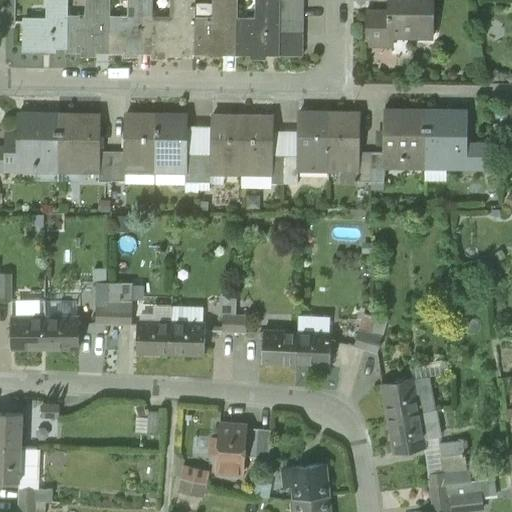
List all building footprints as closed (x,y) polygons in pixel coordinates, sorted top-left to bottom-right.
[(46,0),(47,17),(67,17),(67,16),(68,16),(67,0),(46,0)] [(86,0),(86,16),(90,16),(90,18),(109,19),(109,16),(110,16),(110,0),(86,0)] [(128,0),(128,17),(133,17),(133,19),(151,20),(151,17),(152,17),(152,0),(128,0)] [(151,17),(151,20),(151,50),(151,57),(153,60),(166,60),(168,57),(181,58),(181,51),(194,51),(195,18),(194,0),(174,0),(174,17),(152,17),(151,17)] [(216,0),(216,18),(195,18),(194,51),(194,55),(208,55),(208,57),(224,57),(224,50),(236,50),(237,18),(237,0),(216,0)] [(258,0),(259,19),(237,18),(236,50),(236,55),(250,56),(250,59),(266,60),(266,50),(277,50),(279,50),(280,33),(280,20),(280,8),(280,0),(258,0)] [(303,8),(303,0),(280,0),(280,8),(303,8)] [(394,36),(433,37),(434,0),(387,0),(388,12),(387,36),(394,36)] [(303,20),(303,8),(280,8),(280,20),(303,20)] [(365,36),(387,36),(388,12),(366,12),(365,36)] [(67,16),(67,17),(67,49),(67,53),(81,53),(81,57),(96,58),(96,48),(109,49),(109,19),(90,18),(90,16),(86,16),(68,16),(67,16)] [(109,16),(109,19),(109,49),(109,54),(123,54),(123,58),(138,58),(139,49),(151,50),(151,20),(133,19),(133,17),(128,17),(110,16),(109,16)] [(56,49),(67,49),(67,17),(47,17),(46,22),(23,21),(23,51),(49,52),(49,53),(56,53),(56,49)] [(303,33),(303,20),(280,20),(280,33),(303,33)] [(302,57),(303,33),(280,33),(279,50),(277,50),(277,56),(302,57)] [(394,48),(394,36),(387,36),(365,36),(365,48),(394,48)] [(504,129),(511,128),(511,109),(503,111),(504,129)] [(405,157),(426,157),(426,110),(408,110),(408,112),(385,111),(384,153),(384,168),(385,168),(405,168),(405,157)] [(444,111),(426,110),(426,157),(425,162),(446,162),(446,169),(486,169),(486,153),(487,145),(467,145),(468,113),(444,112),(444,111)] [(59,163),(59,161),(60,114),(42,113),(42,115),(18,114),(18,132),(17,147),(5,146),(5,168),(5,171),(38,171),(38,163),(59,163)] [(298,170),(329,170),(329,113),(311,113),(311,115),(298,114),(298,119),(298,133),(298,155),(297,169),(298,170)] [(348,113),(329,113),(329,170),(358,171),(359,170),(360,152),(361,115),(348,115),(348,113)] [(77,114),(60,114),(59,161),(80,161),(80,172),(99,172),(100,172),(100,152),(101,116),(77,115),(77,114)] [(125,172),(155,172),(156,115),(138,115),(138,117),(125,116),(125,152),(124,172),(125,172)] [(175,116),(156,115),(155,172),(186,173),(187,173),(187,153),(187,129),(187,117),(175,117),(175,116)] [(212,173),(242,174),(243,117),(225,116),(225,118),(212,118),(211,130),(211,154),(211,173),(212,173)] [(243,117),(242,174),(261,174),(272,174),(273,174),(273,155),(274,133),(274,119),(261,119),(261,117),(243,117)] [(187,129),(187,153),(199,154),(199,129),(187,129)] [(199,129),(199,154),(211,154),(211,130),(199,129)] [(6,132),(5,146),(17,147),(18,132),(6,132)] [(274,133),(273,155),(286,155),(286,133),(274,133)] [(286,133),(286,155),(298,155),(298,133),(286,133)] [(112,182),(112,181),(112,152),(100,152),(100,172),(99,172),(99,182),(112,182)] [(125,152),(112,152),(112,181),(125,182),(125,172),(124,172),(125,152)] [(358,183),(372,183),(372,152),(360,152),(359,170),(358,171),(358,183)] [(384,153),(372,152),(372,183),(385,183),(385,168),(384,168),(384,153)] [(199,183),(199,154),(187,153),(187,173),(186,173),(185,183),(199,183)] [(486,153),(486,169),(498,169),(496,153),(486,153)] [(211,173),(211,154),(199,154),(199,183),(211,183),(212,173),(211,173)] [(285,184),(286,155),(273,155),(273,174),(272,174),(272,184),(285,184)] [(297,169),(298,155),(286,155),(285,184),(298,184),(298,170),(297,169)] [(405,157),(405,168),(425,168),(425,162),(426,157),(405,157)] [(79,183),(80,172),(80,161),(59,161),(59,163),(58,182),(79,183)] [(446,181),(446,169),(446,162),(425,162),(425,168),(425,181),(446,181)] [(58,182),(59,163),(38,163),(38,171),(38,182),(58,182)] [(125,172),(125,182),(125,184),(155,185),(155,172),(125,172)] [(185,185),(185,183),(186,173),(155,172),(155,185),(185,185)] [(261,185),(261,174),(242,174),(242,185),(261,185)] [(260,195),(246,196),(247,209),(260,209),(260,195)] [(131,217),(116,217),(116,233),(131,233),(131,217)] [(107,269),(92,269),(93,282),(107,282),(107,269)] [(0,284),(12,285),(13,274),(0,273),(0,284)] [(121,302),(133,302),(133,283),(109,282),(109,284),(109,295),(121,296),(121,302)] [(0,301),(12,301),(12,299),(12,285),(0,284),(0,301)] [(97,284),(96,307),(109,308),(109,301),(109,295),(109,284),(97,284)] [(223,315),(235,315),(236,297),(220,297),(219,315),(223,315)] [(12,317),(45,317),(46,301),(46,300),(12,299),(12,301),(12,317)] [(45,317),(77,318),(77,301),(46,301),(45,317)] [(121,302),(109,301),(109,308),(108,325),(132,325),(133,302),(121,302)] [(140,314),(140,322),(172,323),(172,307),(154,306),(154,314),(140,314)] [(108,325),(109,308),(96,307),(96,324),(108,325)] [(172,323),(203,323),(203,307),(172,307),(172,323)] [(364,314),(359,331),(371,334),(376,318),(364,314)] [(223,332),(235,333),(235,315),(223,315),(223,332)] [(247,316),(235,315),(235,333),(247,333),(247,316)] [(299,316),(298,332),(330,334),(330,317),(299,316)] [(11,349),(45,349),(45,317),(12,317),(11,349)] [(77,318),(45,317),(45,349),(79,349),(80,318),(77,318)] [(376,318),(371,334),(382,338),(387,321),(376,318)] [(137,353),(171,354),(172,323),(140,322),(138,322),(138,325),(137,353)] [(203,323),(172,323),(171,354),(205,355),(206,323),(203,323)] [(263,363),(297,364),(298,332),(264,331),(263,363)] [(366,351),(371,334),(359,331),(354,347),(366,351)] [(330,334),(298,332),(297,364),(330,366),(332,334),(330,334)] [(377,354),(382,338),(371,334),(366,351),(377,354)] [(410,367),(413,380),(414,380),(430,377),(446,374),(444,362),(410,367)] [(430,377),(414,380),(420,413),(436,410),(430,377)] [(383,386),(389,419),(420,413),(414,380),(413,380),(383,386)] [(43,418),(59,418),(60,406),(43,405),(43,418)] [(420,413),(425,441),(440,438),(443,437),(438,410),(436,410),(420,413)] [(148,434),(159,435),(160,413),(149,412),(149,418),(148,434)] [(0,413),(0,447),(21,448),(23,414),(0,413)] [(423,429),(420,413),(389,419),(395,452),(425,447),(426,446),(425,441),(423,429)] [(136,434),(148,434),(149,418),(137,417),(136,434)] [(217,472),(244,474),(245,457),(247,429),(248,426),(221,424),(220,439),(214,438),(212,440),(211,452),(213,454),(219,455),(217,472)] [(245,457),(257,458),(259,430),(247,429),(245,457)] [(271,431),(259,430),(257,458),(269,459),(271,431)] [(212,440),(214,438),(194,437),(192,452),(213,454),(211,452),(212,440)] [(425,447),(429,475),(443,473),(441,457),(443,457),(441,444),(440,438),(425,441),(426,446),(425,447)] [(441,444),(443,457),(465,454),(463,441),(441,444)] [(0,481),(20,482),(20,479),(37,480),(38,449),(21,448),(0,447),(0,481)] [(467,470),(465,454),(443,457),(441,457),(443,473),(446,473),(467,470)] [(186,466),(183,479),(180,492),(203,498),(206,484),(209,472),(186,466)] [(307,468),(292,470),(293,481),(295,501),(329,497),(326,466),(307,468)] [(284,482),(293,481),(292,470),(283,471),(284,482)] [(467,470),(446,473),(447,485),(471,482),(469,470),(467,470)] [(430,487),(447,485),(446,473),(443,473),(429,475),(430,487)] [(36,490),(37,480),(20,479),(20,482),(20,489),(36,490)] [(273,483),(256,480),(255,495),(269,498),(273,483)] [(471,482),(447,485),(448,497),(451,497),(451,500),(481,497),(492,496),(490,480),(471,482)] [(432,499),(448,497),(447,485),(430,487),(432,499)] [(53,490),(36,490),(20,489),(19,501),(36,502),(46,503),(52,503),(53,490)] [(330,511),(329,497),(295,501),(295,511),(330,511)] [(452,511),(451,500),(451,497),(448,497),(432,499),(433,511),(452,511)] [(481,497),(451,500),(452,511),(469,511),(483,511),(481,497)] [(35,511),(36,502),(19,501),(18,511),(35,511)] [(36,502),(35,511),(45,511),(46,503),(36,502)]
